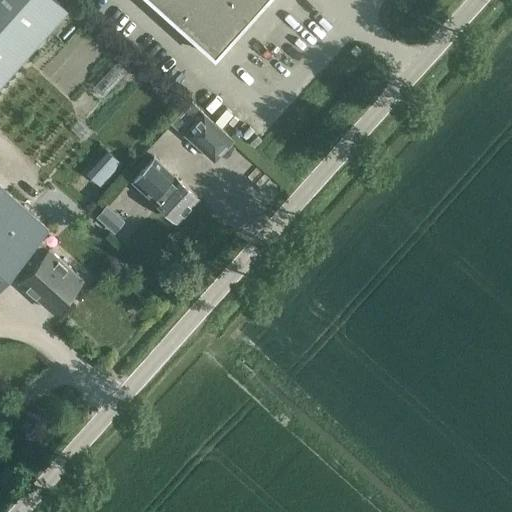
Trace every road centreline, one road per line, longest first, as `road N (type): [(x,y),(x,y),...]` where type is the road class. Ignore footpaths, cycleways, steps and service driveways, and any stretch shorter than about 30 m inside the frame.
road 1 (unclassified): [(22,511),(476,0)]
road 2 (track): [(121,401),(49,337),(0,332)]
